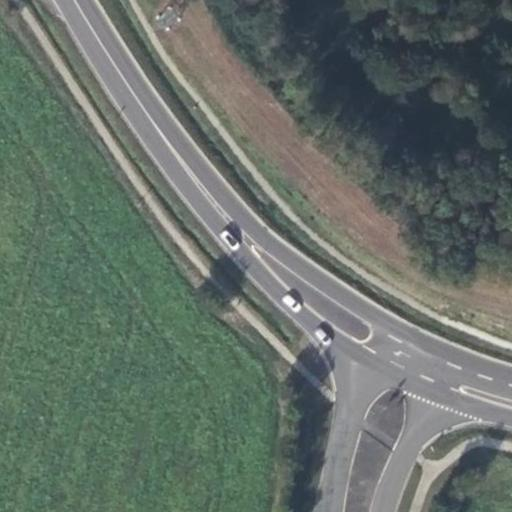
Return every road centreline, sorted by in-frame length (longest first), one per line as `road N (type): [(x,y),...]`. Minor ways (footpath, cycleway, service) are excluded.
road 1 (secondary): [(74,0),(185,170),(272,265),(380,345)]
road 2 (secondary): [(380,345),(332,511)]
road 3 (secondary): [(385,511),(402,452),(444,376)]
